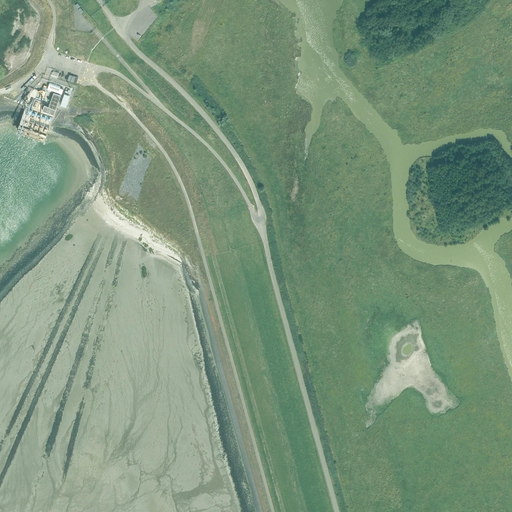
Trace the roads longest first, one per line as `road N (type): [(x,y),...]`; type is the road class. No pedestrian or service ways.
road 1 (unclassified): [(337,511),(263,231)]
road 2 (unclassified): [(263,231),(232,174),(161,106),(109,69),(48,58)]
road 3 (unclassified): [(263,231),(250,177),(226,141),(120,28)]
road 4 (track): [(218,132),(170,61),(159,14),(171,0)]
